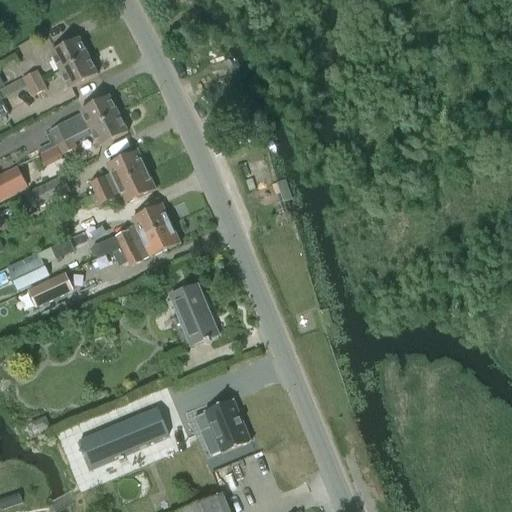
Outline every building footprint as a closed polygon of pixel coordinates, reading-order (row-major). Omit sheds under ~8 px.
[(89,57),(79,39),(51,54),(60,72),(89,57)] [(70,90),(98,76),(89,57),(60,72),(70,90)] [(42,81),(38,72),(23,80),(27,88),(42,81)] [(79,87),(83,94),(102,83),(98,76),(79,87)] [(27,88),(23,80),(0,91),(0,102),(2,102),(27,88)] [(32,98),(47,91),(42,81),(27,88),(32,98)] [(90,130),(119,115),(109,97),(81,112),(83,116),(49,133),(56,147),(73,139),(90,130)] [(0,102),(0,120),(9,115),(2,102),(0,102)] [(119,115),(90,130),(100,148),(128,134),(119,115)] [(0,156),(39,138),(33,124),(0,139),(0,156)] [(57,149),(61,157),(78,149),(73,139),(56,147),(57,149)] [(97,195),(147,172),(138,152),(109,166),(113,175),(92,185),(97,195)] [(17,169),(0,178),(0,202),(27,189),(17,169)] [(147,172),(97,195),(102,206),(122,196),(127,205),(156,191),(147,172)] [(64,178),(26,196),(33,211),(71,193),(64,178)] [(122,249),(172,225),(163,206),(133,220),(137,229),(118,238),(122,248),(122,249)] [(61,212),(54,214),(58,226),(65,223),(61,212)] [(181,245),(172,225),(122,249),(122,248),(112,253),(120,269),(129,265),(131,269),(181,245)] [(118,238),(98,247),(102,258),(112,253),(122,248),(118,238)] [(69,241),(51,250),(57,261),(74,253),(69,241)] [(41,260),(10,275),(18,292),(49,278),(41,260)] [(65,275),(29,292),(37,310),(74,293),(65,275)] [(199,286),(171,298),(192,349),(207,343),(207,345),(212,343),(211,341),(221,337),(199,286)] [(205,415),(194,420),(200,434),(211,429),(222,454),(250,442),(250,441),(234,402),(205,414),(205,415)] [(158,410),(79,443),(90,469),(169,436),(158,410)] [(51,429),(47,417),(30,425),(35,436),(51,429)] [(18,492),(0,498),(0,510),(0,511),(22,504),(18,492)] [(229,511),(223,496),(185,511),(229,511)]
